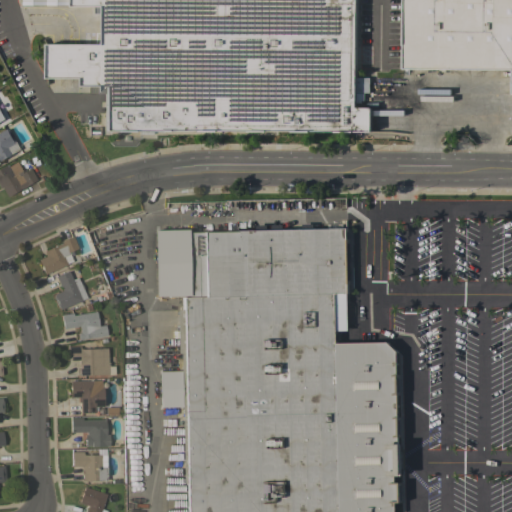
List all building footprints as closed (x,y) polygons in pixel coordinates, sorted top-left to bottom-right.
[(102,93),(91,93),(91,86),(81,86),(82,79),(47,78),(47,44),(103,45),(103,7),(71,7),(71,5),(23,5),(23,0),(357,0),(357,77),(370,77),(370,93),(357,93),(356,108),(371,108),(371,132),(102,130),(102,93)] [(511,94),(511,70),(402,69),(402,0),(511,0),(511,94)] [(361,38),(361,15),(371,15),(370,38),(361,38)] [(0,51),(0,36),(3,35),(14,57),(5,61),(0,51)] [(0,133),(7,129),(14,142),(16,141),(20,149),(3,159),(4,160),(1,161),(0,160),(0,133)] [(1,187),(0,187),(0,168),(8,164),(9,167),(18,161),(23,171),(29,167),(35,179),(6,196),(1,187)] [(188,296),(187,266),(179,266),(179,231),(347,228),(348,294),(347,294),(347,331),(336,331),(337,344),(387,343),(397,352),(399,444),(400,444),(401,476),(394,476),(395,483),(399,483),(400,503),(395,503),(395,511),(185,511),(185,482),(182,483),(179,353),(176,353),(175,310),(182,309),(181,297),(188,296)] [(178,232),(178,249),(154,250),(154,233),(178,232)] [(37,259),(45,255),(43,250),(60,243),(59,241),(71,235),(77,247),(66,252),(67,254),(68,253),(72,261),(44,273),(37,259)] [(178,251),(178,273),(155,273),(155,251),(178,251)] [(71,279),(76,277),(85,297),(59,309),(58,307),(57,307),(52,296),(53,296),(52,294),(62,290),(60,286),(59,286),(55,276),(67,270),(71,279)] [(186,275),(186,295),(155,296),(155,275),(186,275)] [(95,311),(98,325),(104,324),(105,334),(78,339),(78,338),(77,338),(76,334),(78,334),(77,332),(79,332),(78,325),(63,328),(60,314),(72,312),(72,314),(95,311)] [(107,362),(108,362),(108,366),(107,366),(107,374),(79,375),(78,373),(78,367),(79,367),(79,360),(68,360),(68,357),(67,357),(66,351),(68,351),(67,346),(79,346),(79,348),(106,347),(107,362)] [(120,348),(139,347),(139,355),(121,356),(120,348)] [(100,379),(100,387),(102,387),(102,406),(94,406),(94,412),(80,413),(79,402),(77,402),(77,396),(69,397),(69,380),(100,379)] [(158,407),(181,407),(180,382),(157,383),(158,407)] [(69,417),(81,417),(81,420),(104,419),(104,435),(108,435),(108,445),(90,446),(90,445),(84,445),(84,434),(86,434),(86,432),(70,432),(69,417)] [(82,451),(82,454),(85,454),(85,450),(96,450),(96,448),(105,448),(105,466),(106,466),(106,479),(100,480),(81,480),(81,472),(83,472),(82,470),(81,470),(81,465),(71,465),(70,451),(82,451)] [(105,493),(100,508),(106,510),(105,511),(83,511),(85,508),(87,509),(88,506),(78,502),(84,486),(105,493)]
